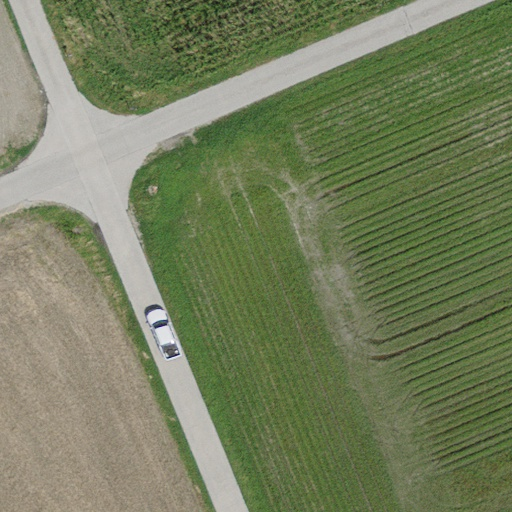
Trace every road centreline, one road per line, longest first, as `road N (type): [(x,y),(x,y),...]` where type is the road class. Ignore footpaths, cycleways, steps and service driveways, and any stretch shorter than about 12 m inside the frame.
road 1 (track): [(470,0),(93,158)]
road 2 (track): [(93,158),(235,511)]
road 3 (track): [(28,0),(93,158)]
